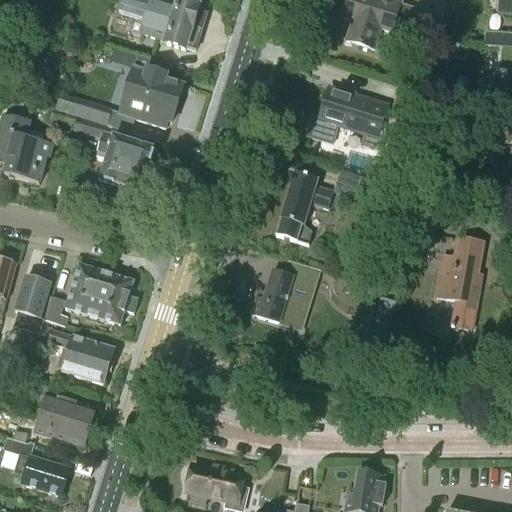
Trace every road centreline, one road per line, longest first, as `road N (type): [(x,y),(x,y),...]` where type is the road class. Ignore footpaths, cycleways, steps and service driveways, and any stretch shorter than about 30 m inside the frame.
road 1 (residential): [(410,443),(282,443),(139,401)]
road 2 (tertiary): [(183,259),(264,0)]
road 3 (residential): [(183,259),(0,219)]
road 4 (tertiary): [(139,401),(183,259)]
